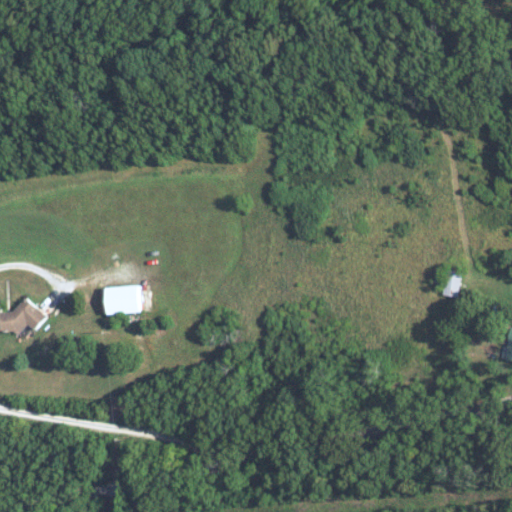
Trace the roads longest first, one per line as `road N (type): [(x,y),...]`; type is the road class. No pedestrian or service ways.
road 1 (residential): [(11,511),(511,405)]
road 2 (residential): [(267,455),(148,397),(101,286),(123,169)]
